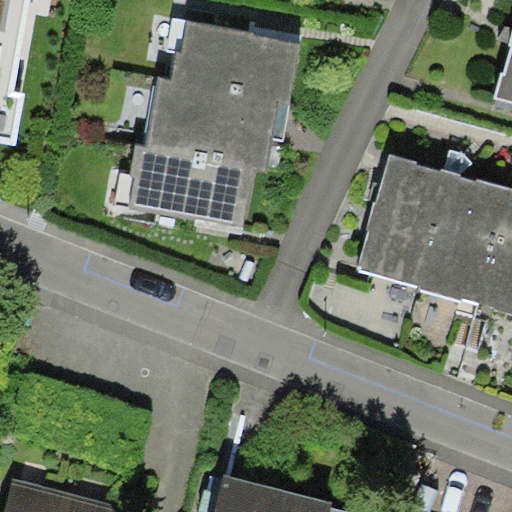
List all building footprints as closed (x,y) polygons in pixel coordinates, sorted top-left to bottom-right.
[(27,0),(0,0),(0,134),(16,137),(24,93),(12,91),(27,0)] [(511,18),(491,95),(511,101),(511,18)] [(302,44),(181,21),(170,78),(157,76),(143,148),(128,145),(116,207),(239,230),(251,166),(264,174),(277,107),(290,109),(302,44)] [(511,190),(387,157),(356,271),(511,313),(511,190)] [(356,511),(231,476),(220,511),(356,511)] [(120,511),(122,510),(9,479),(0,511),(120,511)]
